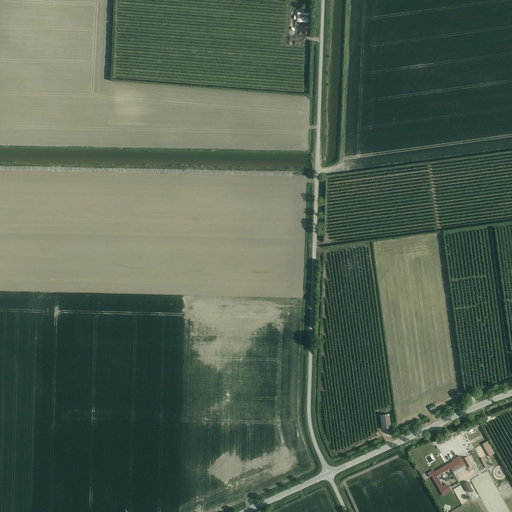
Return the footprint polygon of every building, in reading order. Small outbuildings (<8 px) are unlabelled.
[(307,20),(308,11),(298,10),(297,20),(307,20)] [(300,26),(300,34),(308,35),(308,27),(300,26)] [(389,414),(380,415),(382,429),(391,428),(389,414)] [(482,442),(489,454),(492,452),(485,440),(482,442)] [(453,472),(465,465),(467,468),(472,465),(467,457),(462,460),(461,458),(454,462),(453,461),(431,474),(443,495),(452,490),(449,486),(448,487),(446,484),(443,486),(437,476),(451,468),(453,472)] [(472,489),(468,482),(463,484),(467,492),(472,489)]
